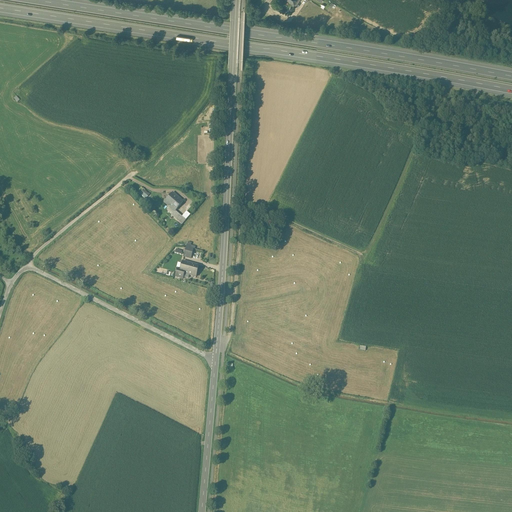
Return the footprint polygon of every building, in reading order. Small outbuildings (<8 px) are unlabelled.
[(149,193),(144,188),(140,193),(145,197),(149,193)] [(174,191),(165,201),(175,209),(184,200),(174,191)] [(190,213),(186,210),(183,214),(175,209),(172,214),(182,223),(190,213)] [(194,248),(186,246),(184,254),(192,257),(194,248)] [(200,264),(183,259),(181,270),(177,269),(176,276),(184,278),(186,273),(198,276),(200,264)]
